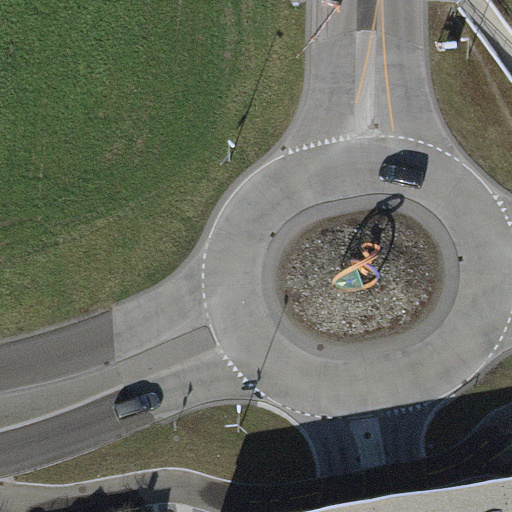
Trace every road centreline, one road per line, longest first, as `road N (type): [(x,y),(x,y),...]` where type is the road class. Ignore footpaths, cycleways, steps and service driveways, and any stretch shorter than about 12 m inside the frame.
road 1 (primary): [(0,456),(93,428),(263,354)]
road 2 (primary): [(263,354),(311,392),(389,400),(423,388),(456,360),(482,309)]
road 3 (primary): [(239,266),(120,342),(0,374)]
road 4 (secondary): [(408,166),(401,0)]
road 5 (secondary): [(337,0),(321,164)]
road 6 (primary): [(321,164),(265,203),(239,266)]
